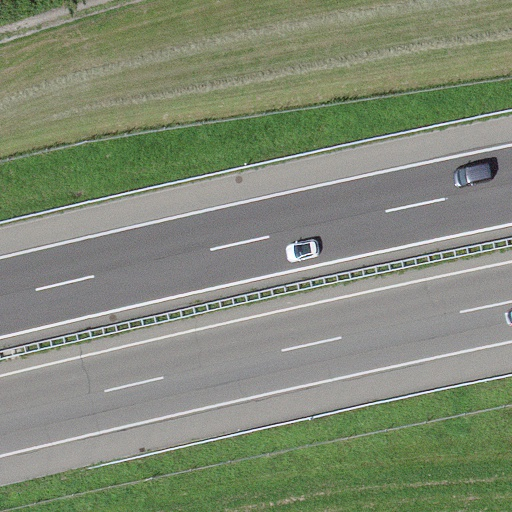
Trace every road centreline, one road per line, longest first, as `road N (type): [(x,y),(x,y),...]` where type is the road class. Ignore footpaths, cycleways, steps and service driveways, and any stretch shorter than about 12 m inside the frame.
road 1 (motorway): [(0,420),(511,304)]
road 2 (motorway): [(511,185),(0,298)]
road 3 (track): [(0,36),(129,0)]
